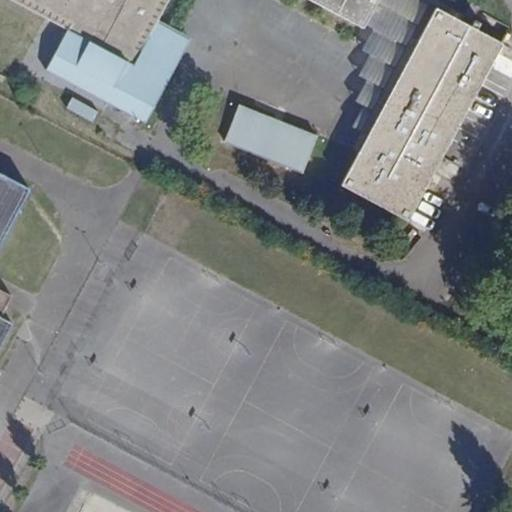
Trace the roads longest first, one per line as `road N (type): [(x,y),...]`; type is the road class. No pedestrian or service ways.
road 1 (residential): [(0,395),(87,230)]
road 2 (unknown): [(142,511),(0,436)]
